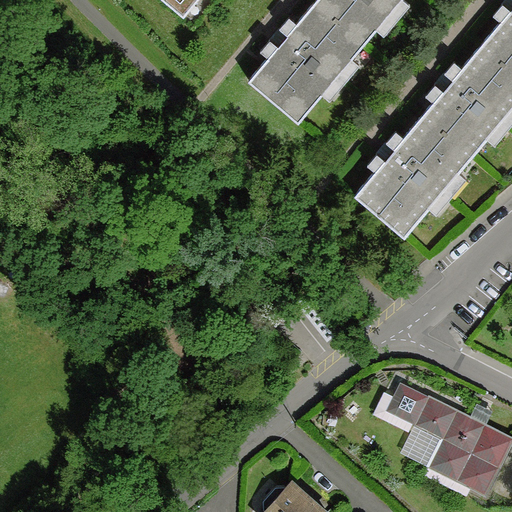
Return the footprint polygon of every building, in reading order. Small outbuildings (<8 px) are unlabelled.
[(156,0),(180,19),(195,0),(156,0)] [(318,0),(317,1),(365,43),(390,14),(401,0),(318,0)] [(365,43),(317,1),(262,66),(250,80),(299,122),(337,76),(365,43)] [(511,8),(482,44),(511,69),(511,8)] [(511,109),(511,69),(482,44),(424,114),(474,156),(503,121),(511,109)] [(474,156),(424,114),(385,161),(357,195),(406,237),(444,191),(474,156)] [(227,376),(217,363),(181,392),(192,405),(227,376)] [(401,381),(387,410),(444,438),(430,466),(486,494),(511,442),(511,436),(483,422),(469,415),(401,381)] [(469,415),(483,422),(490,407),(476,399),(469,415)] [(326,511),(293,482),(288,488),(267,511),(266,511),(326,511)] [(267,511),(288,488),(286,486),(276,486),(264,500),(264,509),(267,511)]
